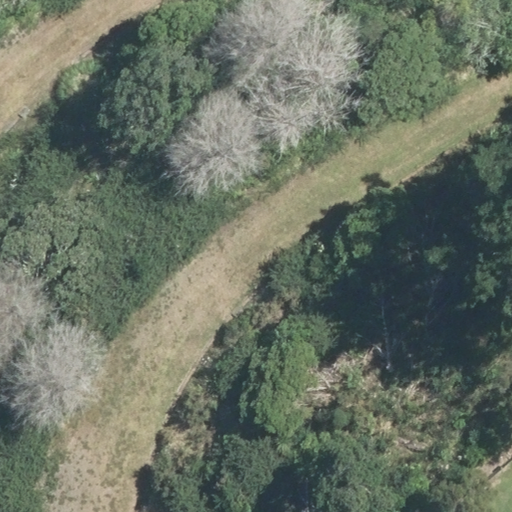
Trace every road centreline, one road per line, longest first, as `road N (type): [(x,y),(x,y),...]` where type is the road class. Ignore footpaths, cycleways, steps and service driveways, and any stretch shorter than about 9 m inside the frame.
road 1 (track): [(106,511),(120,461),(201,311),(317,208),(511,90)]
road 2 (track): [(188,0),(0,136)]
